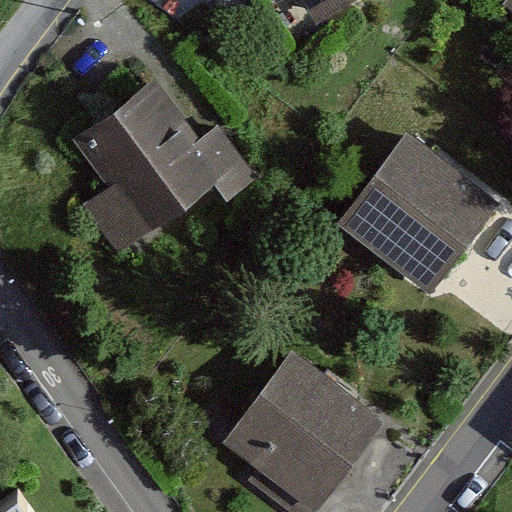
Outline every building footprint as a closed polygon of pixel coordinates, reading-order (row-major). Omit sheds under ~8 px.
[(343,0),(302,0),(315,19),(343,0)] [(150,76),(71,140),(144,230),(213,175),(229,194),(255,173),(215,124),(199,137),(150,76)] [(495,199),(406,131),(338,218),(428,287),(495,199)] [(380,415),(290,349),(225,437),(258,462),(315,503),(380,415)] [(308,511),(315,503),(258,462),(248,476),(296,511),(308,511)] [(5,511),(30,511),(22,501),(5,511)]
